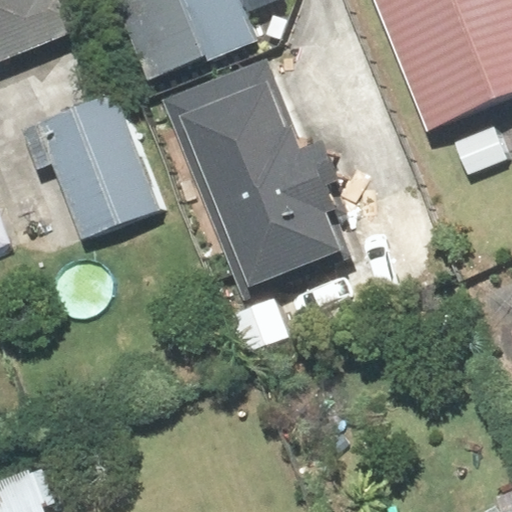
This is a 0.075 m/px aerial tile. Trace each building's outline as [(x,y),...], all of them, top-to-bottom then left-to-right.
[(0,0),(0,68),(111,26),(100,0),(0,0)] [(133,0),(165,84),(278,41),(262,0),(133,0)] [(511,0),(395,0),(451,134),(511,109),(511,0)] [(290,63),(174,108),(251,307),(291,292),(288,283),(373,250),(357,210),(369,206),(359,182),(369,178),(354,140),(333,148),(324,124),(315,127),(290,63)] [(176,207),(131,91),(32,129),(49,174),(71,166),(98,237),(176,207)] [(61,511),(46,473),(2,490),(10,511),(61,511)]
